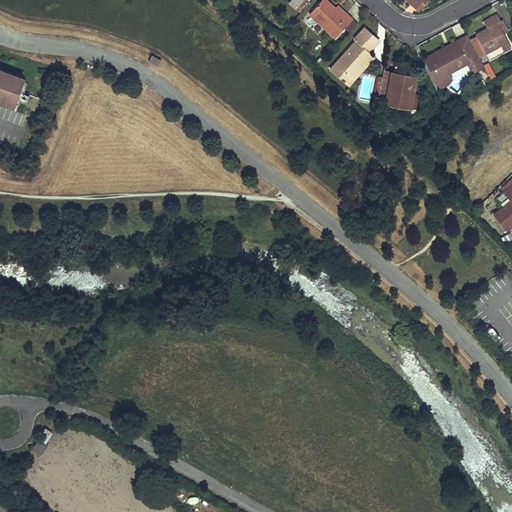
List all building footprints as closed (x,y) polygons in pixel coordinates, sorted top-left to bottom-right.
[(291,0),(288,4),(298,13),(308,3),(304,0),(291,0)] [(351,19),(345,14),(343,17),(335,9),(324,0),(321,0),(308,15),(334,38),(342,29),(351,19)] [(408,4),(416,11),(425,0),(407,0),(410,2),(408,4)] [(345,14),(337,7),(335,9),(343,17),(345,14)] [(481,20),(483,24),(485,28),(474,34),(475,36),(468,40),(473,48),(477,57),(506,41),(497,22),(498,22),(495,14),(481,20)] [(351,19),(342,29),(347,34),(356,24),(351,19)] [(376,41),(362,28),(357,34),(371,46),(376,41)] [(369,55),(367,54),(366,52),(371,46),(357,34),(351,40),(354,42),(333,64),(348,78),(369,55)] [(468,40),(465,34),(447,44),(449,47),(457,42),(467,62),(465,63),(470,73),(483,67),(482,65),(478,57),(477,57),(473,48),(468,40)] [(447,73),(450,71),(465,63),(467,62),(457,42),(449,47),(422,61),(433,80),(447,73)] [(422,61),(449,47),(447,44),(421,58),(422,61)] [(350,80),(371,57),(369,55),(348,78),(350,80)] [(152,56),(148,62),(158,67),(161,61),(152,56)] [(483,67),(489,78),(493,76),(486,63),(482,65),(483,67)] [(412,78),(380,72),(379,78),(375,97),(375,98),(380,99),(383,99),(382,103),(410,109),(414,93),(410,92),(412,78)] [(447,73),(433,80),(438,92),(447,87),(445,84),(451,82),(447,73)] [(0,102),(11,106),(15,104),(21,89),(18,84),(0,77),(0,102)] [(511,184),(506,189),(503,185),(496,190),(505,202),(488,216),(500,231),(511,222),(511,184)] [(53,434),(47,429),(40,438),(41,439),(46,443),(53,434)] [(46,443),(41,439),(34,447),(41,453),(48,445),(46,443)]
